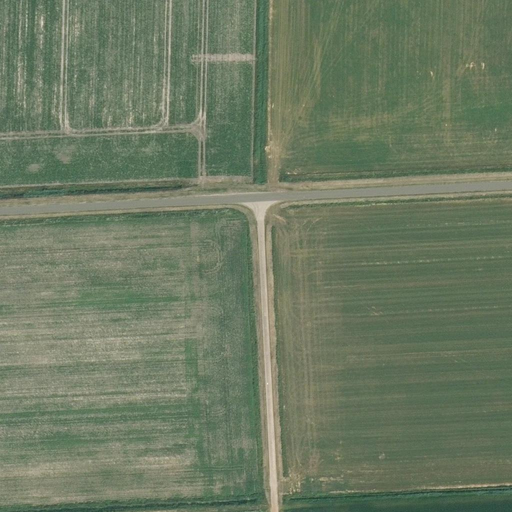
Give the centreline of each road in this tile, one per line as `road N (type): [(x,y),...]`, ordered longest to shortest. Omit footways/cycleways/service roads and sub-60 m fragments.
road 1 (unclassified): [(275,511),(259,198)]
road 2 (unclassified): [(0,211),(259,198)]
road 3 (unclassified): [(259,198),(511,185)]
